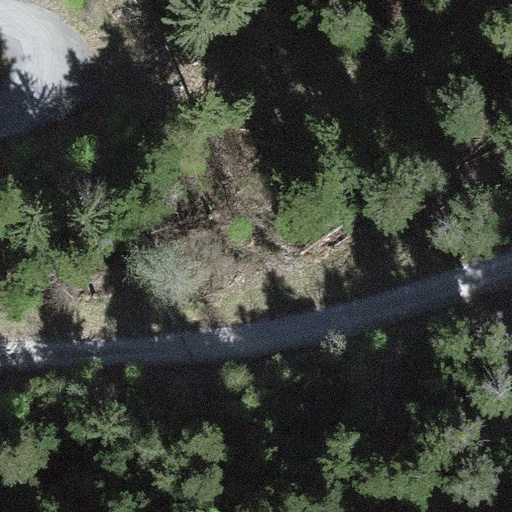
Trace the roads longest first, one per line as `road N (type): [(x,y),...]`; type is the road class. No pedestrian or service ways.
road 1 (track): [(511,266),(377,313),(150,352),(0,361)]
road 2 (track): [(0,23),(35,48),(44,82),(23,114),(0,120)]
